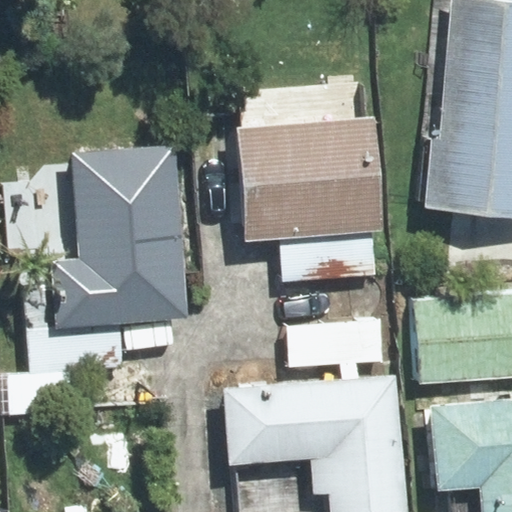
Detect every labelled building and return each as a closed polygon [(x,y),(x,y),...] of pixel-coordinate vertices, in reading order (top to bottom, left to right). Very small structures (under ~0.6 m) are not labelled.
[(429,140),(424,207),(511,214),(511,2),(486,0),(453,0),(442,141),(429,140)] [(239,128),(248,239),(280,237),(371,230),(381,229),(373,119),(239,128)] [(80,260),(53,262),(58,328),(120,324),(189,319),(177,144),(72,152),(80,260)] [(371,230),(280,237),(283,282),(375,275),(371,230)] [(511,294),(414,301),(419,382),(511,375),(511,294)] [(287,327),(290,368),(381,362),(379,321),(287,327)] [(122,366),(120,324),(58,328),(27,330),(29,372),(122,366)] [(63,377),(0,374),(0,414),(61,417),(63,377)] [(311,459),(313,493),(332,492),(333,511),(405,511),(395,376),(223,389),(229,465),(311,459)] [(511,511),(511,404),(436,410),(442,488),(481,485),(483,511),(511,511)]
